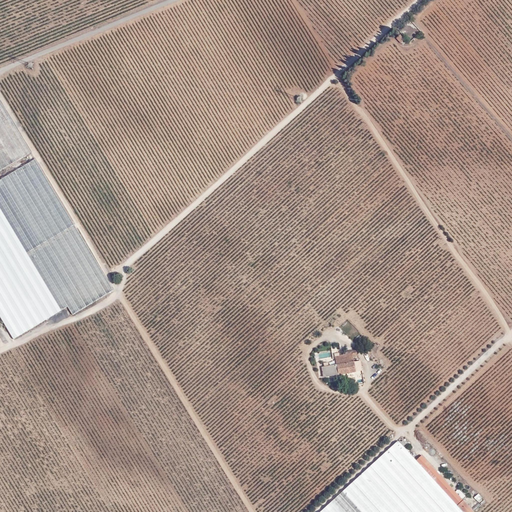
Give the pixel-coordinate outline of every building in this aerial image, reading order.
[(0,171),(31,153),(18,130),(0,101),(0,171)] [(0,316),(14,339),(46,320),(47,319),(68,307),(73,315),(114,290),(91,253),(70,218),(43,172),(41,169),(35,160),(0,180),(0,316)] [(323,377),(355,372),(352,357),(352,353),(335,356),(336,361),(336,365),(331,366),(322,368),(323,377)] [(398,441),(349,485),(320,511),(463,511),(457,505),(463,500),(421,455),(416,460),(398,441)] [(477,501),(482,498),(478,493),(473,497),(477,501)] [(463,511),(472,511),(474,511),(463,500),(457,505),(463,511)]
